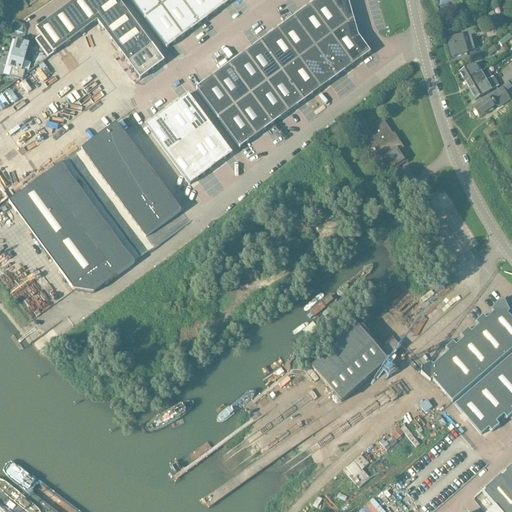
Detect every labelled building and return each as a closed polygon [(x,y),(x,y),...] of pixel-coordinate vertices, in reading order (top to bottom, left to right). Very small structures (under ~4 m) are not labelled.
[(48,58),(78,36),(97,22),(131,69),(129,71),(131,74),(134,72),(140,80),(163,63),(117,0),(76,0),(36,30),(40,37),(35,41),(48,58)] [(129,0),(130,0),(166,50),(175,43),(191,31),(191,32),(207,20),(207,19),(223,8),(233,0),(129,0)] [(348,25),(329,0),(319,0),(318,1),(310,7),(331,37),(348,25)] [(346,0),(329,0),(348,25),(353,21),(352,20),(351,20),(347,6),(348,5),(346,0)] [(498,20),(507,14),(500,5),(491,11),(498,20)] [(315,48),(331,37),(310,7),(302,13),(293,19),(315,48)] [(299,60),(315,48),(293,19),(285,25),(277,31),(299,60)] [(352,23),(353,23),(353,21),(348,25),(331,37),(353,66),(361,60),(370,54),(367,49),(366,50),(361,43),(362,43),(357,37),(352,23)] [(261,42),(282,72),(299,60),(277,31),(269,37),(269,36),(261,42)] [(452,58),(466,55),(461,36),(447,40),(452,58)] [(345,72),(353,66),(331,37),(315,48),(337,78),(345,72)] [(502,38),(496,42),(499,46),(500,45),(501,46),(506,43),(502,38)] [(16,41),(9,67),(12,68),(10,77),(22,81),(25,71),(21,71),(28,44),(16,41)] [(261,42),(245,54),(259,74),(266,84),(282,72),(261,42)] [(495,49),(499,46),(496,42),(484,51),(488,56),(496,51),(495,49)] [(469,54),(473,58),(481,52),(478,47),(469,54)] [(328,84),(337,78),(315,48),(299,60),(320,90),(328,84)] [(245,54),(229,66),(236,76),(250,95),(266,84),(259,74),(245,54)] [(299,60),(282,72),(304,102),(313,96),(312,95),(320,90),(299,60)] [(459,73),(464,82),(475,76),(475,75),(478,73),(474,65),(470,67),(459,73)] [(229,66),(212,78),(234,107),(239,103),(242,101),(250,95),(236,76),(229,66)] [(282,72),(266,84),(288,113),(304,102),(282,72)] [(475,76),(464,82),(469,91),(480,85),(485,82),(492,78),(488,72),(482,76),(480,73),(475,76)] [(503,85),(511,77),(511,76),(509,72),(499,80),(503,85)] [(196,89),(218,119),(233,108),(234,107),(212,78),(211,79),(196,89)] [(480,85),(469,91),(474,100),(490,91),(485,82),(480,85)] [(266,84),(250,95),(271,125),(288,113),(266,84)] [(495,106),(503,101),(499,96),(506,91),(502,87),(489,97),(490,98),(481,103),(482,104),(473,110),(478,118),(488,112),(487,112),(496,106),(495,106)] [(239,103),(234,107),(255,137),(271,125),(250,95),(242,101),(239,103)] [(188,96),(175,106),(196,135),(209,125),(188,96)] [(160,116),(182,145),(196,135),(175,106),(160,116)] [(239,148),(254,137),(255,137),(234,107),(233,108),(218,119),(239,148)] [(160,116),(146,127),(167,156),(182,145),(160,116)] [(390,172),(406,162),(399,151),(403,149),(397,140),(395,141),(382,120),(364,132),(379,154),(381,153),(385,160),(383,161),(390,172)] [(181,212),(116,124),(81,150),(145,238),(181,212)] [(196,135),(218,165),(231,155),(209,125),(196,135)] [(182,145),(204,175),(218,165),(196,135),(182,145)] [(189,186),(204,175),(182,145),(167,156),(189,186)] [(61,165),(8,204),(73,291),(94,294),(134,264),(61,165)] [(509,313),(503,302),(499,302),(491,311),(492,312),(493,313),(486,320),(483,316),(475,323),(478,326),(471,333),(468,329),(460,336),(463,340),(456,346),(453,343),(445,349),(448,353),(433,366),(431,364),(421,370),(420,375),(430,382),(430,381),(432,380),(451,403),(511,349),(511,319),(507,314),(509,313)] [(309,337),(318,329),(312,322),(302,330),(309,337)] [(340,403),(386,363),(357,330),(312,370),(340,403)] [(511,355),(454,406),(480,436),(488,429),(491,433),(499,426),(496,423),(503,416),(506,420),(511,414),(511,411),(511,410),(511,408),(511,355)] [(342,471),(359,489),(369,479),(362,470),(368,464),(360,456),(354,462),(353,462),(342,471)] [(511,511),(511,465),(481,492),(498,511),(511,511)]
